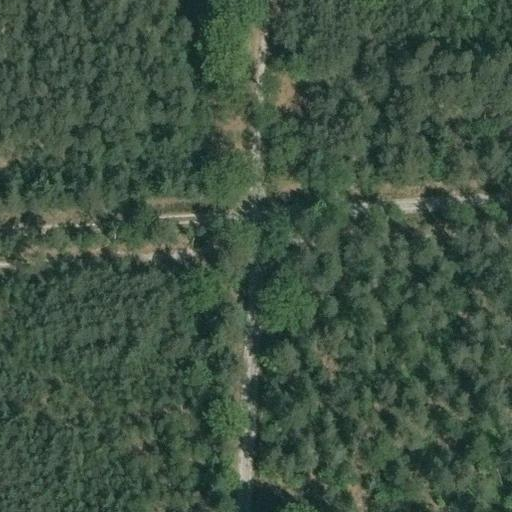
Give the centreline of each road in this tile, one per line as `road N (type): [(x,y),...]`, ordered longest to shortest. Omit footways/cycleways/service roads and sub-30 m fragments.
road 1 (unknown): [(0,259),(511,228)]
road 2 (track): [(0,223),(511,192)]
road 3 (track): [(234,511),(255,207),(257,0)]
